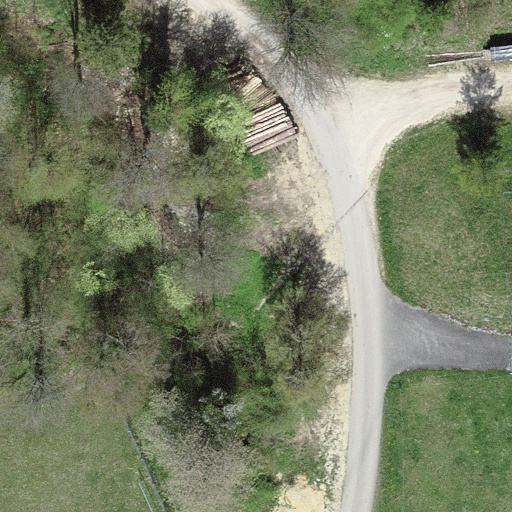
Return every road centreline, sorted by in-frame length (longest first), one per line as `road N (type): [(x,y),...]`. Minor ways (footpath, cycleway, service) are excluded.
road 1 (unclassified): [(356,511),(368,344),(348,170),(335,139)]
road 2 (track): [(335,139),(249,35),(199,0)]
road 3 (track): [(335,139),(402,105),(511,88)]
